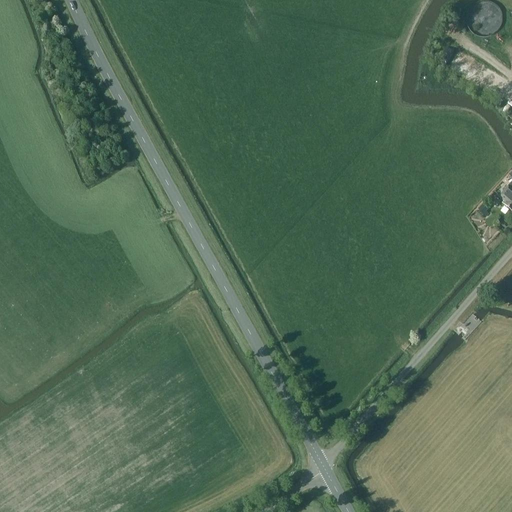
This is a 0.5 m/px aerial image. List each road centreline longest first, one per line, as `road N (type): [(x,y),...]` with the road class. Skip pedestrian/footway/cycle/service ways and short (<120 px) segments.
road 1 (secondary): [(323,467),(70,0)]
road 2 (unclassified): [(323,467),(511,250)]
